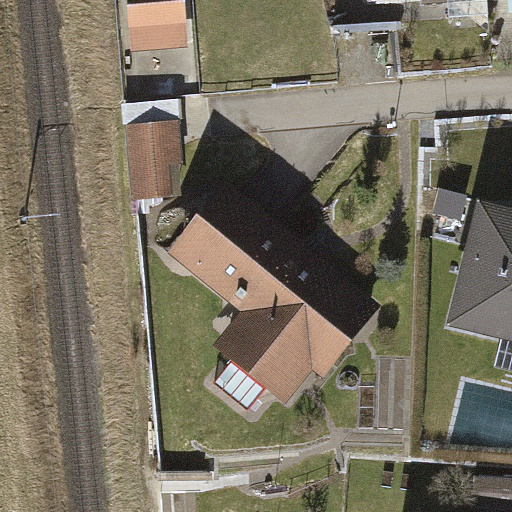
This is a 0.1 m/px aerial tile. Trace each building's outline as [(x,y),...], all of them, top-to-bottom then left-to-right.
[(188,49),(184,0),(128,0),(132,53),(188,49)] [(130,128),(180,123),(178,101),(128,106),(130,128)] [(130,128),(136,201),(173,198),(170,167),(184,165),(180,123),(130,128)] [(382,309),(225,184),(169,254),(243,313),(215,348),(288,406),(316,370),(326,378),(382,309)] [(468,197),(441,190),(435,214),(461,221),(468,197)] [(511,212),(481,205),(452,327),(502,339),(511,341),(511,212)] [(511,370),(511,341),(502,339),(495,366),(511,370)] [(511,480),(475,477),(473,501),(511,504),(511,480)]
